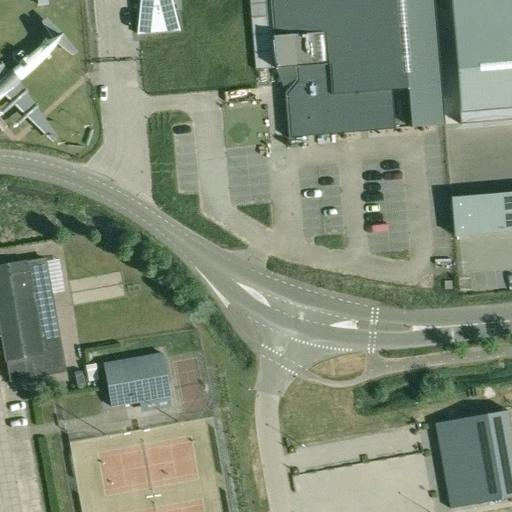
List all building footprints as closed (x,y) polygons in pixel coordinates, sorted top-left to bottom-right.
[(139,0),(137,36),(138,36),(138,33),(148,33),(168,32),(178,29),(179,32),(180,32),(171,0),(139,0)] [(269,0),(275,69),(294,68),(296,80),(284,93),(288,139),(289,139),(444,126),(433,0),(269,0)] [(511,0),(449,0),(455,61),(464,69),(455,70),(460,125),(461,125),(461,126),(462,126),(462,125),(511,120),(511,0)] [(452,199),(450,199),(453,236),(501,232),(497,195),(496,195),(496,197),(453,200),(452,199)] [(499,195),(497,195),(501,232),(511,230),(511,195),(499,196),(499,195)] [(24,263),(0,267),(0,335),(5,363),(8,381),(64,370),(44,260),(24,263)] [(162,354),(103,364),(111,408),(139,403),(137,391),(167,386),(162,354)] [(95,364),(86,366),(89,382),(98,380),(95,364)] [(511,436),(507,411),(434,424),(435,426),(443,424),(448,451),(453,450),(457,472),(452,473),(458,506),(449,508),(449,509),(511,498),(511,436)]
